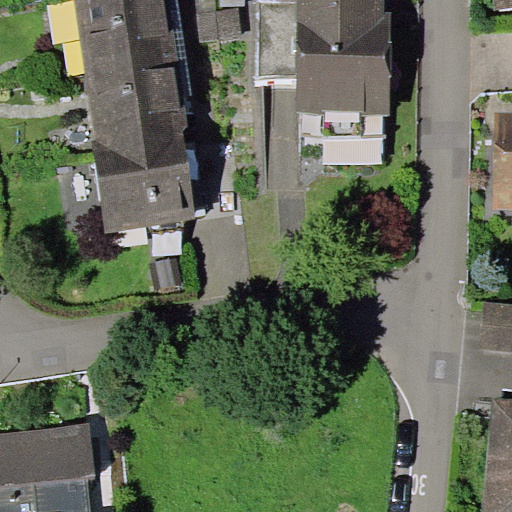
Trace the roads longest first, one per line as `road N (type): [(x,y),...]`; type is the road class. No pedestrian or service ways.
road 1 (residential): [(434,308),(0,370)]
road 2 (residential): [(435,0),(434,308)]
road 3 (residential): [(434,308),(415,511)]
